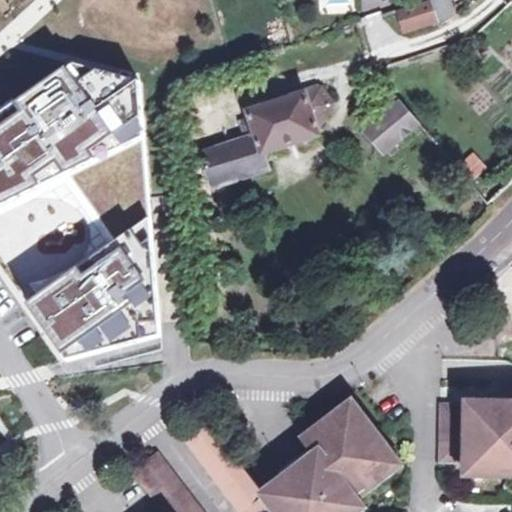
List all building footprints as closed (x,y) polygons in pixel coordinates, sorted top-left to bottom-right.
[(434,0),(432,0),(400,11),(408,32),(442,20),(434,0)] [(434,0),(442,20),(444,26),(459,16),(452,0),(434,0)] [(0,124),(0,209),(70,176),(119,243),(30,306),(66,356),(104,329),(118,348),(162,335),(141,83),(101,72),(81,86),(70,69),(18,105),(25,114),(4,130),(0,124)] [(320,90),(251,111),(252,118),(242,121),(247,139),(204,152),(214,186),(267,169),(264,155),(321,136),(318,130),(332,105),(320,90)] [(419,125),(401,103),(366,132),(385,153),(419,125)] [(461,162),(471,180),(486,172),(476,154),(461,162)] [(0,248),(32,228),(18,206),(0,217),(0,248)] [(511,266),(490,287),(511,310),(511,266)] [(511,406),(442,404),(442,462),(469,462),(481,462),(481,475),(511,475),(511,406)] [(206,416),(182,435),(240,511),(351,511),(348,507),(395,470),(349,408),(304,441),(309,447),(313,453),(315,450),(317,453),(313,455),(312,456),(309,461),(308,468),(301,473),(292,472),(285,478),(264,493),(206,416)] [(313,453),(309,447),(279,469),(285,478),(292,472),(301,473),(308,468),(309,461),(312,456),(313,455),(317,453),(315,450),(313,453)] [(200,511),(156,453),(135,471),(164,511),(200,511)] [(481,462),(469,462),(469,474),(481,475),(481,462)]
